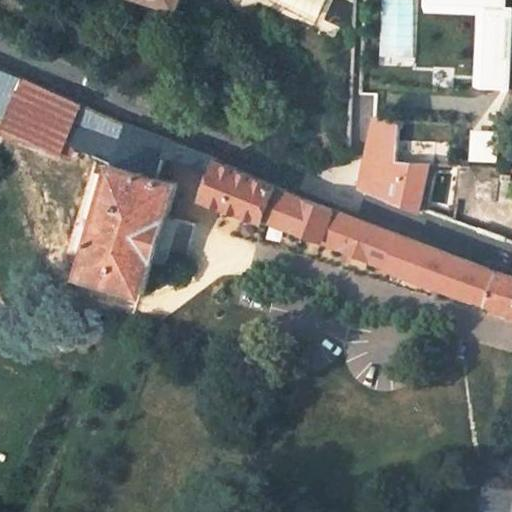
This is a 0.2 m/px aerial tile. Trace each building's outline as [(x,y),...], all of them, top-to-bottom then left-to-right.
[(181,0),(154,0),(179,8),(181,0)] [(0,120),(1,121),(19,78),(0,70),(0,120)] [(63,140),(78,104),(19,78),(1,121),(0,123),(0,133),(55,157),(63,140)] [(78,104),(63,140),(95,154),(116,163),(128,125),(78,104)] [(400,118),(374,117),(360,187),(418,211),(429,161),(397,159),(400,118)] [(88,256),(83,273),(145,293),(156,259),(183,267),(197,223),(169,214),(178,182),(162,178),(168,155),(213,172),(206,197),(263,219),(264,217),(322,241),(335,209),(272,184),(221,161),(128,125),(116,163),(88,256)] [(116,163),(95,154),(64,249),(88,256),(116,163)] [(459,195),(511,200),(511,164),(461,163),(459,195)] [(322,241),(379,263),(391,231),(335,209),(322,241)] [(391,231),(379,263),(472,299),(511,311),(511,276),(476,264),(391,231)]
